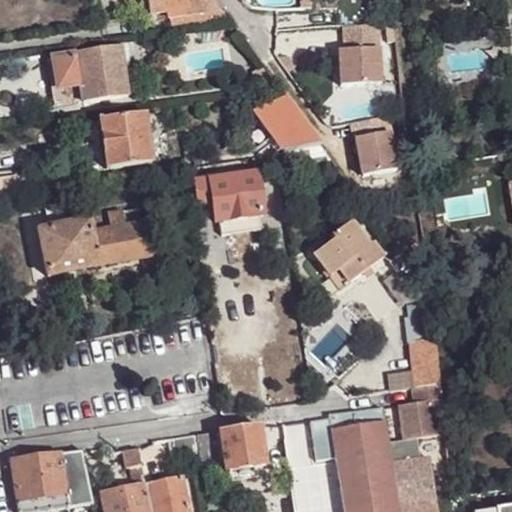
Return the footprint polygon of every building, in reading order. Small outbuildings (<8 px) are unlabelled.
[(211,0),(146,0),(149,16),(167,13),(179,11),(181,17),(220,12),(211,0)] [(227,22),(220,12),(181,17),(179,11),(167,13),(170,30),(227,22)] [(375,26),(341,28),(341,51),(336,51),(338,87),(378,85),(375,26)] [(75,56),(75,58),(83,103),(83,106),(127,99),(119,49),(75,56)] [(83,103),(75,58),(45,63),(53,107),(62,106),(74,104),(83,103)] [(275,87),(266,76),(257,82),(259,90),(261,90),(275,87)] [(285,101),(275,87),(261,90),(270,106),(283,102),(285,101)] [(281,155),(319,150),(283,102),(270,106),(251,114),(281,155)] [(98,123),(106,172),(151,166),(143,117),(98,123)] [(90,174),(106,172),(98,123),(83,126),(90,174)] [(386,134),(353,141),(361,179),(394,172),(386,134)] [(331,164),(320,149),(319,150),(281,155),(274,156),(276,169),(277,172),(331,164)] [(276,169),(274,156),(264,158),(266,171),(276,169)] [(266,171),(264,158),(252,160),(254,171),(266,171)] [(213,180),(211,166),(185,170),(188,189),(197,187),(197,183),(208,181),(213,180)] [(208,181),(211,199),(214,224),(219,224),(258,217),(262,216),(255,174),(213,180),(208,181)] [(0,197),(21,195),(18,178),(0,180),(0,197)] [(200,200),(211,199),(208,181),(197,183),(197,187),(200,200)] [(123,228),(120,213),(106,217),(109,231),(92,235),(90,223),(38,233),(47,280),(158,257),(151,223),(145,224),(123,228)] [(259,229),(258,217),(219,224),(221,235),(259,229)] [(348,225),(329,239),(332,243),(311,258),(326,280),(329,278),(339,292),(380,260),(369,246),(365,249),(348,225)] [(405,267),(398,257),(388,264),(396,274),(405,267)] [(433,341),(432,328),(408,331),(409,343),(433,341)] [(438,387),(433,341),(409,343),(413,390),(438,387)] [(413,390),(415,405),(418,404),(439,402),(438,387),(413,390)] [(415,405),(397,407),(402,442),(385,445),(395,511),(432,511),(424,461),(416,462),(413,441),(441,438),(443,437),(442,428),(439,402),(418,404),(415,405)] [(395,511),(385,445),(380,410),(327,417),(328,422),(311,425),(316,464),(333,461),(340,511),(395,511)] [(257,427),(218,433),(223,469),(224,473),(226,473),(255,468),(263,468),(257,427)] [(197,454),(198,462),(209,460),(210,470),(223,469),(218,433),(195,436),(197,454)] [(170,459),(197,454),(195,436),(166,441),(170,459)] [(144,487),(135,451),(128,452),(129,454),(127,456),(124,456),(127,474),(131,473),(134,489),(144,487)] [(127,474),(124,456),(123,456),(121,455),(121,453),(113,454),(110,455),(113,472),(118,471),(122,491),(134,489),(131,473),(127,474)] [(59,457),(10,464),(16,511),(56,511),(68,510),(68,511),(93,508),(91,507),(81,454),(59,457)] [(198,462),(201,483),(212,482),(210,470),(209,460),(198,462)] [(256,479),(255,468),(226,473),(228,484),(256,479)] [(449,511),(450,511),(449,498),(447,476),(436,477),(439,511),(449,511)] [(187,511),(181,479),(144,487),(148,511),(187,511)] [(201,483),(205,511),(216,511),(212,482),(201,483)] [(148,511),(144,487),(134,489),(122,491),(100,495),(102,511),(148,511)]
